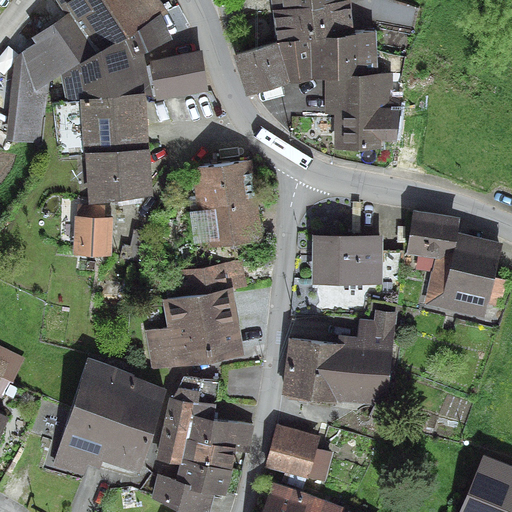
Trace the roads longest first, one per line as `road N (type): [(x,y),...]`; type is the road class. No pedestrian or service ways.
road 1 (residential): [(303,168),(258,454),(240,511)]
road 2 (tertiary): [(303,168),(511,227)]
road 3 (tertiary): [(193,0),(248,125),(303,168)]
